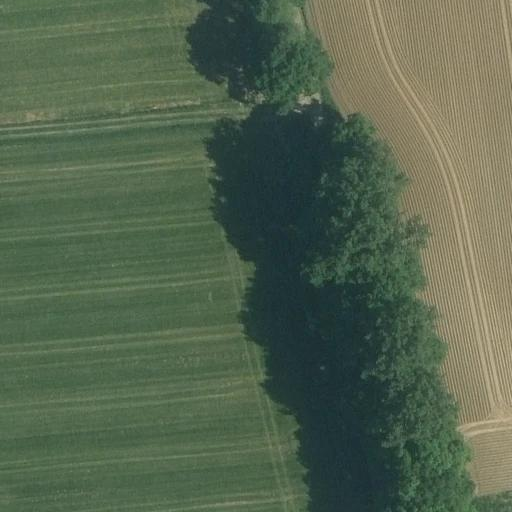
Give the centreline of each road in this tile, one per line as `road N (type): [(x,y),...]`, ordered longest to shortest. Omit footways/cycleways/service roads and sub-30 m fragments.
road 1 (track): [(408,511),(287,0)]
road 2 (track): [(312,107),(0,137)]
